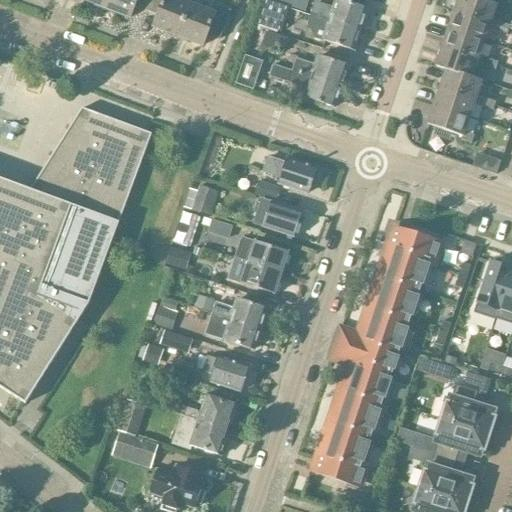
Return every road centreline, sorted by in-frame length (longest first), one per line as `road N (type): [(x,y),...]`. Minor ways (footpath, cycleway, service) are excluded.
road 1 (residential): [(368,159),(0,22)]
road 2 (residential): [(250,511),(368,159)]
road 3 (residential): [(368,159),(420,0)]
road 4 (residential): [(511,206),(368,159)]
